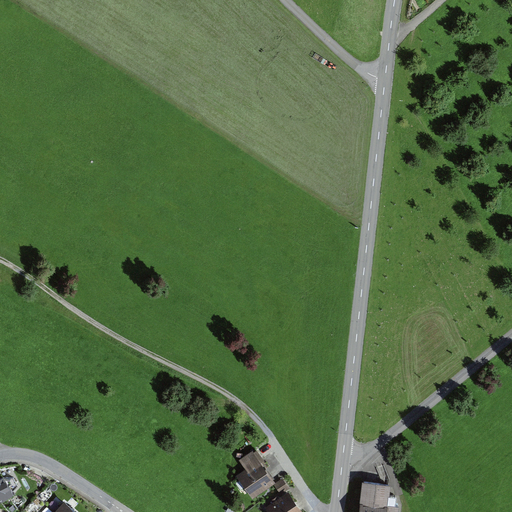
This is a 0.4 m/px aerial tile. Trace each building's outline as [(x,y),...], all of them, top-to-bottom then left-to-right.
[(277,480),(253,449),(240,459),(247,468),(238,474),(255,496),(277,480)] [(0,499),(15,492),(7,476),(0,479),(0,499)] [(387,511),(391,482),(363,479),(359,511),(387,511)] [(303,511),(289,491),(267,507),(270,511),(303,511)] [(77,511),(65,500),(53,511),(77,511)]
